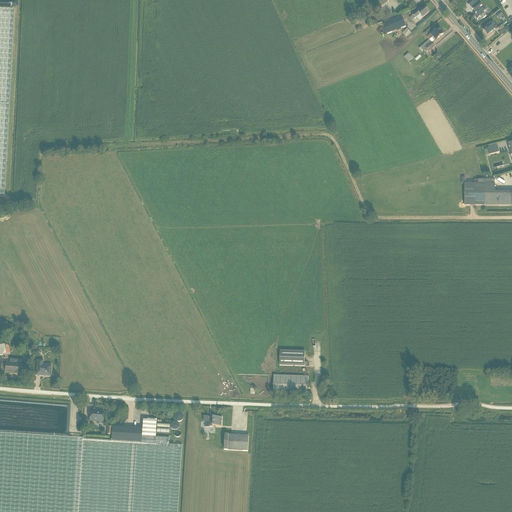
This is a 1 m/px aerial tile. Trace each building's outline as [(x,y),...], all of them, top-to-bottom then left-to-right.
[(474,1),(468,6),(476,15),(474,17),(479,23),(487,16),(474,1)] [(424,20),(430,14),(425,8),(414,17),(417,21),(421,17),(424,20)] [(401,18),(387,23),(390,34),(405,28),(401,18)] [(492,21),(482,30),(488,36),(497,27),(492,21)] [(437,43),(446,36),(441,29),(428,38),(431,42),(434,40),(437,43)] [(420,55),(431,48),(427,42),(416,49),(420,55)] [(488,148),(490,156),(499,154),(497,146),(488,148)] [(498,164),(490,167),(492,173),(500,170),(498,164)] [(475,182),(475,206),(511,206),(511,192),(496,192),(496,182),(475,182)] [(0,380),(1,380),(0,376),(0,354),(9,353),(7,343),(0,343),(0,380)] [(280,350),(280,365),(304,366),(305,351),(280,350)] [(37,359),(35,376),(51,378),(52,365),(43,365),(44,360),(37,359)] [(1,365),(0,370),(0,372),(21,375),(23,364),(6,362),(6,365),(1,365)] [(274,376),(274,395),(308,396),(309,377),(274,376)] [(89,421),(104,422),(104,410),(89,410),(89,421)] [(179,420),(180,413),(172,411),(171,419),(179,420)] [(204,426),(221,426),(221,417),(204,416),(204,426)] [(177,511),(183,445),(169,444),(169,439),(155,438),(156,420),(143,419),(142,428),(112,426),(111,440),(0,432),(0,511),(177,511)] [(249,436),(225,435),(224,451),(248,452),(249,436)]
